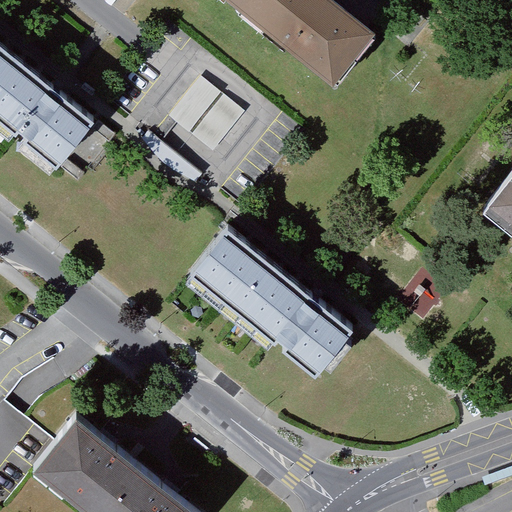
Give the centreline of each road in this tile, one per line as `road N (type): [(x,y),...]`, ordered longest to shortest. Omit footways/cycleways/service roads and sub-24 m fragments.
road 1 (residential): [(0,233),(296,468),(355,503)]
road 2 (residential): [(511,439),(355,503)]
